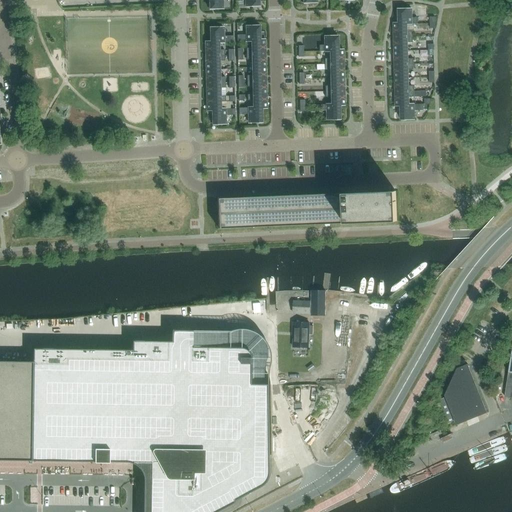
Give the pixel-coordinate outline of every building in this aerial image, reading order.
[(208,0),(209,9),(212,8),(214,8),(223,8),(222,0),(208,0)] [(407,23),(407,24),(417,24),(417,18),(412,18),(412,9),(398,10),(398,23),(398,24),(407,23)] [(394,37),(413,37),(413,31),(407,32),(407,24),(407,23),(398,24),(398,23),(393,23),(394,37)] [(251,41),(251,40),(260,40),(260,39),(259,26),(256,26),(254,26),(245,26),(246,35),(237,35),(237,41),(251,41)] [(219,42),(226,42),(233,42),(232,36),(223,36),(223,28),(215,28),(212,28),(209,28),(210,41),(210,42),(219,42)] [(329,51),(338,50),(338,36),(334,36),(332,36),(324,37),(324,45),(319,45),(319,51),(329,51)] [(394,51),(408,51),(408,43),(413,42),(413,37),(394,37),(394,51)] [(246,54),(265,53),(265,39),(260,39),(260,40),(251,40),(251,41),(251,48),(246,48),(246,54)] [(205,56),(224,55),(224,50),(219,50),(219,42),(210,42),(210,41),(205,42),(205,56)] [(329,51),(329,59),(324,59),(324,64),(343,64),(343,50),(338,50),(329,51)] [(408,51),(394,51),(394,65),(413,64),(413,59),(408,59),(408,51)] [(252,67),(265,67),(265,53),(246,54),(246,60),(251,59),(252,67)] [(224,55),(205,56),(205,69),(219,69),(219,61),(224,61),(224,55)] [(343,64),(324,64),(324,70),(330,70),(330,78),(344,77),(343,64)] [(395,78),(409,78),(408,70),(414,70),(413,64),(394,65),(395,78)] [(247,81),(266,81),(265,67),(252,67),(252,75),(247,75),(247,81)] [(219,69),(205,69),(206,83),(225,82),(225,77),(219,77),(219,69)] [(325,91),(344,91),(344,77),(330,78),(330,86),(325,86),(325,91)] [(409,78),(395,78),(395,92),(414,91),(414,86),(409,86),(409,78)] [(252,95),(266,94),(266,81),(247,81),(247,87),(252,87),(252,95)] [(225,82),(206,83),(206,96),(220,96),(220,88),(225,88),(225,82)] [(344,91),(325,91),(325,97),(330,97),(330,104),(330,105),(339,105),(344,105),(344,91)] [(400,105),(409,105),(409,104),(409,97),(414,97),(414,91),(395,92),(395,106),(400,106),(400,105)] [(253,108),(261,108),(266,108),(266,94),(252,95),(247,95),(247,100),(252,100),(253,108)] [(220,96),(206,96),(206,111),(211,110),(220,110),(220,109),(220,102),(225,102),(225,96),(220,96)] [(339,105),(330,105),(330,104),(320,105),(320,111),(326,111),(326,119),(334,119),(336,119),(340,119),(339,105)] [(400,105),(400,106),(401,119),(415,119),(414,110),(423,110),(423,104),(409,104),(409,105),(400,105)] [(261,108),(253,108),(238,108),(239,114),(248,114),(248,122),(256,122),(259,122),(262,122),(261,108)] [(220,110),(211,110),(212,124),(215,124),(217,124),(226,124),(225,115),(234,115),(234,109),(220,109),(220,110)] [(217,199),(218,228),(397,221),(396,191),(217,199)] [(312,291),(312,292),(312,313),(322,314),(323,310),(323,293),(323,292),(312,291)] [(310,314),(310,302),(294,301),(293,313),(310,314)] [(313,335),(313,326),(309,326),(309,323),(293,322),(293,329),(294,329),(293,347),(308,348),(309,334),(313,335)] [(31,459),(31,460),(94,461),(94,462),(94,460),(107,460),(113,460),(150,460),(169,461),(169,474),(152,483),(150,485),(149,487),(148,511),(215,511),(231,504),(241,498),(248,495),(262,487),(265,485),(267,483),(268,482),(270,480),(271,478),(271,476),(271,474),(271,458),(271,455),(271,388),(270,385),(270,373),(269,369),(269,365),(268,348),(268,346),(266,341),(263,337),(260,334),(258,333),(254,331),(233,331),(232,331),(191,330),(191,341),(171,341),(131,340),(131,350),(33,348),(32,361),(31,459)] [(0,458),(29,459),(31,459),(32,361),(29,361),(0,361),(0,458)] [(312,364),(307,368),(310,372),(315,368),(312,364)] [(445,396),(446,397),(438,400),(446,420),(446,424),(447,425),(456,421),(457,424),(487,412),(468,365),(457,369),(445,396)]
